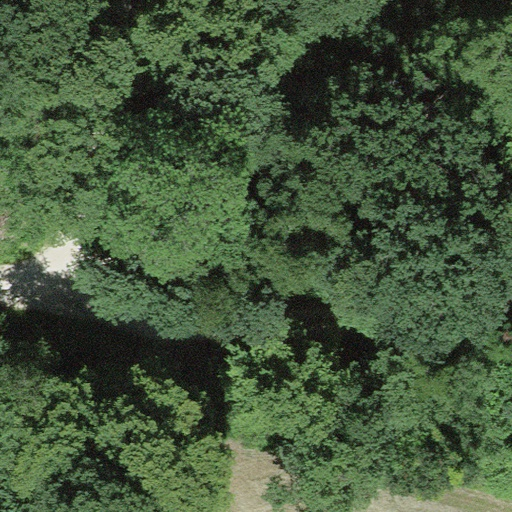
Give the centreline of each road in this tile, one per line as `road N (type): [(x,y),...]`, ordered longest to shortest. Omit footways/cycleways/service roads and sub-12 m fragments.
road 1 (track): [(511,226),(361,295),(207,326),(103,303),(71,281)]
road 2 (track): [(116,0),(71,281)]
road 3 (track): [(207,326),(202,511)]
